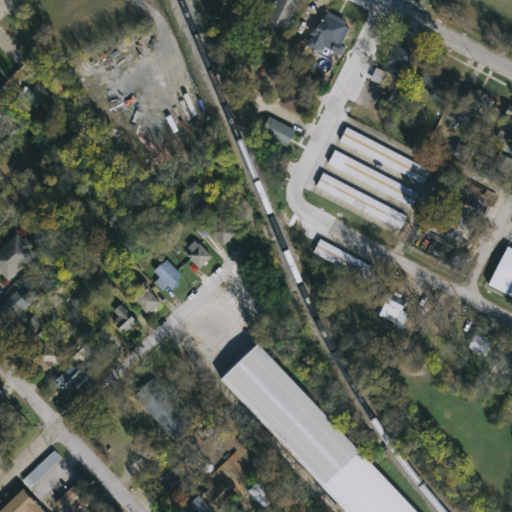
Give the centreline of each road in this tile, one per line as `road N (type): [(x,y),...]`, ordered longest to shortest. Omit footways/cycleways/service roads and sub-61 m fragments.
road 1 (residential): [(0,483),(262,237)]
road 2 (residential): [(296,208),(511,324)]
road 3 (residential): [(296,208),(298,184),(389,0)]
road 4 (residential): [(0,362),(141,511)]
road 5 (residential): [(511,73),(375,0)]
